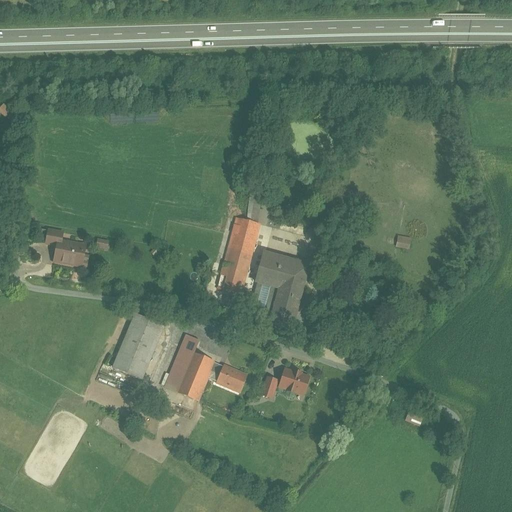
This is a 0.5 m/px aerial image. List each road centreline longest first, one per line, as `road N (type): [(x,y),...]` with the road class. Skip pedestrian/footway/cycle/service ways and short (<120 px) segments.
road 1 (residential): [(0,160),(19,166),(16,273),(30,287),(233,331),(480,406),(453,511)]
road 2 (trunk): [(0,41),(511,31)]
